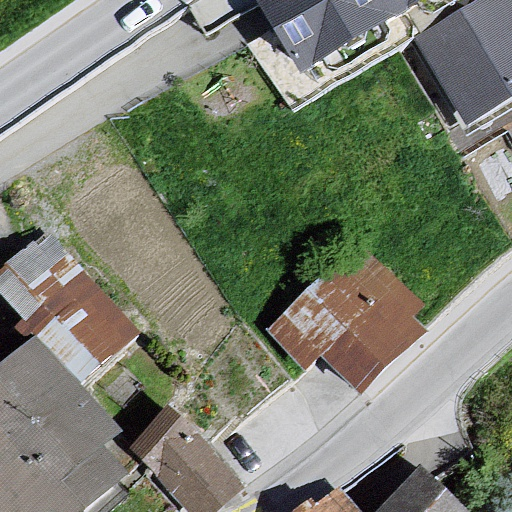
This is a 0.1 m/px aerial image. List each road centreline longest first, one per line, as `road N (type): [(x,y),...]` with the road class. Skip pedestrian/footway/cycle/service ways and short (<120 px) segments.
road 1 (tertiary): [(279,511),(511,314)]
road 2 (tertiary): [(152,0),(0,100)]
